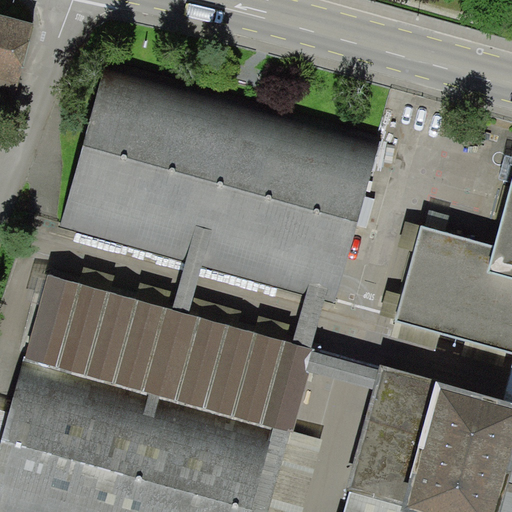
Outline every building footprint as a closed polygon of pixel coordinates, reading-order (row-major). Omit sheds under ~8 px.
[(34,19),(0,10),(0,82),(17,87),(34,19)] [(335,303),(381,138),(108,62),(59,227),(185,261),(201,266),(305,295),(324,301),(335,303)] [(511,183),(497,241),(491,266),(511,271),(511,183)] [(511,271),(491,266),(497,241),(426,221),(397,319),(511,351),(511,271)] [(175,297),(172,307),(189,311),(192,302),(194,292),(197,281),(200,270),(201,266),(185,261),(184,266),(181,277),(178,287),(175,297)] [(172,307),(50,271),(25,355),(291,428),(296,429),(310,370),(314,350),(315,347),(311,347),(292,342),(189,311),(172,307)] [(324,301),(305,295),(304,298),(301,310),(299,319),(295,330),(292,342),(311,347),(314,336),(317,325),(320,316),(323,304),(324,301)] [(314,350),(310,370),(357,385),(374,390),(379,368),(362,364),(314,350)] [(262,511),(291,428),(25,355),(0,448),(0,511),(262,511)] [(347,487),(403,505),(436,378),(380,364),(379,368),(374,390),(347,487)] [(511,511),(511,402),(436,378),(403,505),(433,511),(511,511)]
